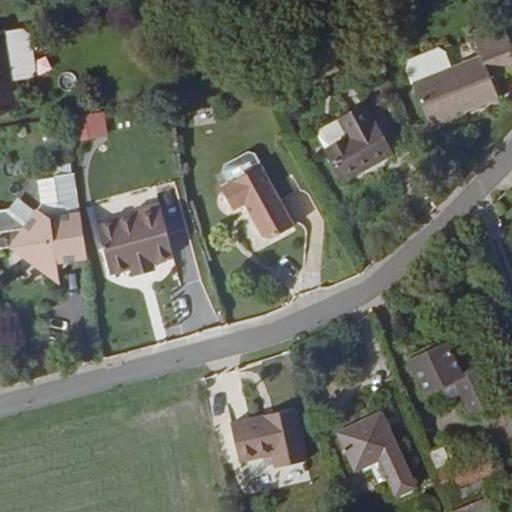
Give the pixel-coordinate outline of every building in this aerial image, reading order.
[(12,81),(4,30),(0,30),(0,112),(22,110),(16,80),(12,81)] [(511,65),(511,44),(508,34),(479,46),(483,56),(452,68),(413,83),(430,126),(499,97),(490,75),(511,65)] [(406,67),(413,83),(452,68),(446,52),(439,48),(409,60),(406,67)] [(392,154),(366,105),(338,120),(347,136),(325,148),(343,181),(392,154)] [(74,143),(108,138),(104,111),(70,116),(74,143)] [(347,136),(338,120),(317,132),(325,148),(347,136)] [(246,209),(251,207),(255,215),(253,221),(263,239),(269,241),(292,229),(260,168),(220,189),(232,211),(244,204),(246,209)] [(251,207),(246,209),(253,221),(255,215),(251,207)] [(99,228),(110,276),(131,271),(152,266),(173,261),(161,208),(135,214),(137,219),(99,228)] [(87,258),(80,213),(49,217),(37,209),(24,226),(0,230),(0,247),(10,246),(49,275),(58,266),(57,262),(87,258)] [(170,235),(182,285),(199,281),(187,231),(170,235)] [(133,278),(154,273),(152,266),(131,271),(133,278)] [(448,341),(407,360),(424,396),(453,382),(470,418),(504,402),(487,367),(465,378),(448,341)] [(306,461),(295,409),(231,423),(239,461),(274,454),(277,468),(306,461)] [(381,413),(338,433),(356,471),(379,460),(396,495),(415,486),(381,413)] [(432,449),(439,469),(447,491),(482,477),(493,472),(485,451),(451,465),(443,444),(432,449)] [(482,477),(447,491),(453,506),(489,491),(482,477)] [(500,492),(453,511),(452,511),(496,511),(507,508),(500,492)]
